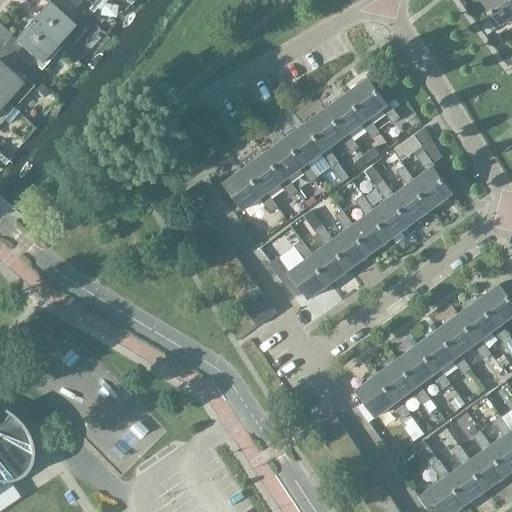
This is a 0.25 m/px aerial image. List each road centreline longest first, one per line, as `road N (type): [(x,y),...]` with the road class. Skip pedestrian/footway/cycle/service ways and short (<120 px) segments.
road 1 (tertiary): [(19,237),(89,294),(211,367),(312,511)]
road 2 (residential): [(309,353),(511,212)]
road 3 (residential): [(511,204),(384,0)]
road 4 (residential): [(212,93),(384,0)]
